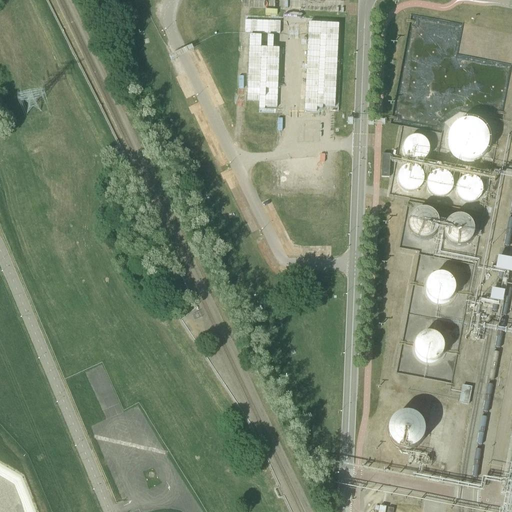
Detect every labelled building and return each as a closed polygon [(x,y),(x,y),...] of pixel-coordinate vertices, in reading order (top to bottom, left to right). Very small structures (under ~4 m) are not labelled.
[(503,86),(505,78),(498,76),(497,82),(491,81),(488,95),(501,97),(503,86)] [(464,105),(463,98),(452,100),(453,106),(464,105)] [(468,125),(466,125),(465,125),(464,125),(461,126),(460,127),(458,128),(457,129),(456,130),(455,131),(454,132),(453,133),(453,134),(452,135),(451,137),(451,138),(451,140),(451,141),(451,143),(451,145),(451,147),(452,149),(452,150),(453,151),(454,153),(454,154),(455,155),(457,156),(457,157),(459,158),(460,158),(461,159),(462,159),(465,160),(467,161),(469,161),(470,160),(473,160),(474,160),(475,159),(476,159),(477,158),(479,157),(480,156),(481,155),(482,154),(483,153),(484,152),(485,150),(486,148),(486,147),(486,146),(486,144),(486,142),(486,140),(486,139),(486,137),(485,136),(484,134),(483,132),(482,131),(481,130),(480,129),(479,128),(478,127),(476,126),(475,126),(473,125),(472,125),(471,125),(470,125),(468,125)] [(395,145),(395,126),(384,126),(383,145),(395,145)] [(411,136),(409,136),(408,136),(406,137),(405,137),(404,138),(403,139),(402,140),(401,140),(401,141),(400,142),(400,143),(399,144),(399,145),(399,146),(398,147),(398,148),(398,149),(398,150),(399,152),(399,153),(399,154),(400,155),(400,156),(401,157),(402,157),(403,158),(403,159),(404,160),(405,160),(406,160),(407,161),(408,161),(410,162),(412,162),(413,162),(414,161),(415,161),(416,161),(417,160),(418,160),(420,159),(420,158),(421,157),(422,156),(422,155),(423,154),(424,153),(424,152),(424,151),(424,150),(424,148),(424,147),(424,146),(423,145),(423,144),(423,143),(422,141),(421,140),(420,139),(419,139),(418,138),(417,137),(416,137),(415,136),(414,136),(413,136),(412,136),(411,136)] [(383,178),(391,178),(391,155),(384,155),(383,178)] [(404,166),(403,166),(402,166),(401,167),(400,167),(398,168),(397,169),(396,170),(395,171),(394,171),(394,172),(393,173),(393,174),(392,175),(392,176),(392,177),(392,178),(392,179),(392,181),(392,182),(393,184),(393,185),(394,186),(395,187),(395,188),(396,189),(397,189),(397,190),(398,190),(399,191),(400,191),(402,192),(404,192),(405,192),(406,192),(408,192),(409,191),(410,191),(411,190),(412,190),(413,189),(414,188),(415,188),(415,187),(416,186),(417,185),(417,183),(417,182),(418,180),(418,178),(418,177),(417,176),(417,175),(417,174),(416,173),(415,172),(415,171),(414,170),(413,169),(412,168),(410,168),(410,167),(408,167),(407,167),(407,166),(406,166),(404,166)] [(432,171),(431,171),(430,171),(429,171),(428,172),(426,173),(425,173),(424,174),(423,175),(422,176),(422,177),(421,178),(421,179),(420,180),(420,181),(420,182),(420,183),(420,184),(420,185),(420,187),(420,188),(421,189),(421,190),(422,191),(422,192),(423,193),(424,194),(425,194),(425,195),(426,195),(427,196),(428,196),(430,197),(432,197),(433,197),(434,197),(436,196),(437,196),(438,196),(439,195),(440,195),(441,194),(442,193),(443,192),(444,190),(444,189),(445,188),(445,187),(445,186),(446,185),(446,183),(445,182),(445,181),(445,180),(445,179),(444,178),(443,176),(442,175),(442,174),(441,174),(439,173),(438,172),(437,172),(436,171),(435,171),(434,171),(432,171)] [(465,175),(464,175),(463,176),(462,176),(460,177),(459,177),(457,178),(456,179),(455,180),(454,181),(453,182),(452,183),(452,184),(451,186),(451,187),(451,188),(451,189),(451,190),(451,192),(451,194),(452,195),(452,196),(453,197),(453,199),(454,200),(455,200),(456,201),(457,202),(457,203),(458,203),(459,204),(461,204),(463,205),(465,205),(466,205),(467,205),(469,205),(470,205),(471,204),(472,204),(473,203),(474,203),(475,202),(477,201),(477,200),(478,199),(479,198),(479,196),(480,195),(480,194),(481,193),(481,191),(481,189),(481,188),(480,187),(480,185),(480,184),(479,183),(478,182),(477,181),(476,179),(475,178),(474,178),(472,177),(471,176),(470,176),(469,176),(468,175),(467,175),(465,175)] [(415,212),(413,213),(412,213),(411,213),(409,214),(408,214),(407,215),(406,216),(405,217),(404,217),(403,218),(403,219),(402,220),(402,221),(401,223),(401,224),(401,226),(400,227),(401,229),(401,231),(401,232),(402,233),(402,234),(403,235),(404,236),(404,237),(405,238),(406,238),(407,239),(408,240),(409,240),(410,241),(412,241),(414,242),(416,242),(417,241),(419,241),(420,241),(421,240),(422,240),(423,239),(425,238),(425,237),(426,236),(427,236),(428,234),(428,233),(429,232),(429,231),(429,230),(430,228),(430,226),(429,225),(429,224),(429,222),(429,221),(428,220),(427,219),(426,217),(425,216),(424,215),(423,215),(421,214),(420,213),(419,213),(418,213),(417,213),(416,213),(415,212)] [(460,219),(459,219),(458,219),(457,219),(455,220),(454,221),(452,222),(451,223),(450,224),(449,225),(448,226),(448,227),(447,228),(447,229),(447,230),(446,231),(446,233),(446,234),(446,235),(447,237),(447,239),(448,239),(448,240),(449,242),(450,243),(451,244),(452,245),(453,246),(454,246),(454,247),(456,247),(458,248),(460,248),(461,248),(462,248),(464,248),(465,247),(466,247),(467,247),(468,246),(469,246),(471,244),(472,243),(473,242),(473,241),(474,239),(475,238),(475,237),(475,236),(475,235),(475,233),(475,231),(475,230),(475,229),(474,228),(474,226),(473,225),(472,224),(471,223),(470,223),(470,222),(468,221),(467,220),(466,220),(465,220),(464,219),(463,219),(462,219),(460,219)] [(439,272),(438,272),(436,272),(435,273),(433,273),(431,274),(430,275),(429,276),(427,277),(426,278),(426,279),(425,281),(424,282),(423,283),(423,285),(422,286),(422,287),(422,289),(422,290),(422,292),(423,294),(423,296),(424,297),(424,298),(425,300),(426,301),(427,302),(428,303),(429,304),(430,305),(431,306),(432,306),(434,307),(436,308),(439,308),(441,308),(442,308),(444,307),(445,307),(447,307),(448,306),(449,305),(450,305),(451,304),(453,302),(454,302),(454,301),(455,299),(456,297),(457,296),(457,294),(458,293),(458,291),(458,289),(458,287),(457,286),(457,284),(456,283),(456,281),(455,280),(454,278),(452,277),(451,276),(449,275),(448,274),(447,273),(445,273),(444,272),(442,272),(441,272),(439,272)] [(427,332),(425,332),(424,332),(423,332),(420,333),(419,334),(417,335),(416,336),(415,337),(414,338),(413,339),(412,340),(412,341),(411,343),(410,344),(410,345),(410,347),(410,349),(410,350),(410,352),(410,354),(411,356),(411,357),(412,358),(413,360),(413,361),(414,362),(415,363),(416,364),(417,365),(419,365),(420,366),(421,367),(424,367),(426,368),(428,368),(429,368),(432,367),(433,367),(434,366),(435,366),(436,365),(437,365),(439,363),(440,362),(441,361),(442,360),(443,359),(444,357),(445,355),(445,354),(445,353),(445,351),(445,349),(445,347),(445,346),(445,344),(444,343),(443,341),(442,339),(441,338),(440,337),(439,336),(438,336),(437,334),(435,334),(434,333),(432,333),(431,332),(430,332),(429,332),(427,332)] [(462,386),(459,403),(467,405),(471,387),(462,386)] [(407,413),(406,413),(404,413),(402,414),(401,414),(399,415),(398,415),(396,416),(395,417),(394,418),(393,419),(392,421),(391,422),(390,423),(389,425),(389,427),(388,428),(388,430),(388,431),(388,433),(388,435),(389,436),(389,438),(390,439),(390,441),(391,442),(392,443),(393,445),(394,446),(396,447),(397,448),(398,449),(400,449),(401,450),(403,450),(405,450),(406,451),(408,451),(410,450),(411,450),(413,450),(414,449),(416,448),(417,447),(418,447),(420,445),(421,444),(422,443),(423,442),(424,440),(424,439),(425,437),(425,436),(425,434),(426,432),(426,431),(425,429),(425,428),(425,426),(424,424),(423,423),(422,422),(422,420),(420,419),(419,418),(418,417),(417,416),(415,415),(414,414),(412,414),(411,414),(409,413),(407,413)]
